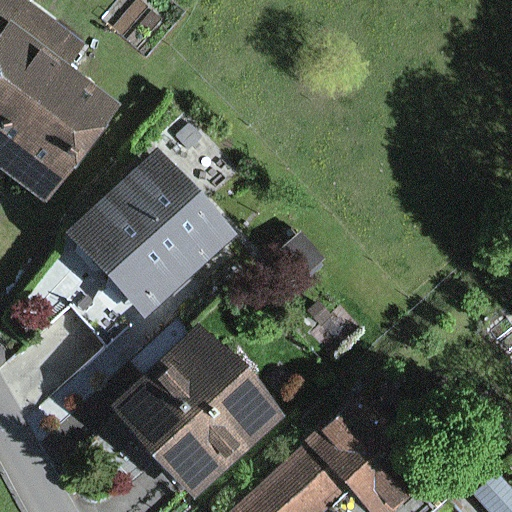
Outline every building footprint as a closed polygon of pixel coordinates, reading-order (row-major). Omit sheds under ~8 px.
[(0,0),(0,22),(16,0),(0,0)] [(0,144),(54,185),(119,100),(66,60),(78,45),(18,0),(16,0),(0,22),(0,144)] [(149,149),(59,233),(139,318),(229,234),(149,149)] [(299,233),(268,259),(291,286),(322,260),(299,233)] [(191,501),(282,417),(195,324),(104,409),(191,501)] [(343,402),(231,505),(236,511),(313,511),(342,486),(366,511),(387,511),(418,484),(343,402)] [(511,511),(511,496),(498,479),(475,497),(487,511),(511,511)]
